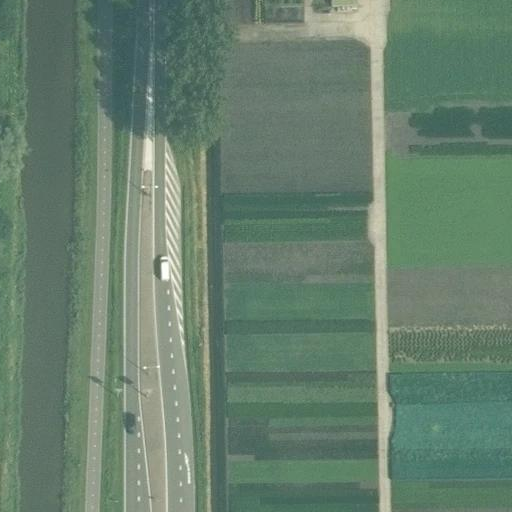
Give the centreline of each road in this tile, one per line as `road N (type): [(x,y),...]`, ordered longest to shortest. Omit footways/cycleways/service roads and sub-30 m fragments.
road 1 (primary): [(178,511),(151,0)]
road 2 (primary): [(150,0),(134,185),(134,511)]
